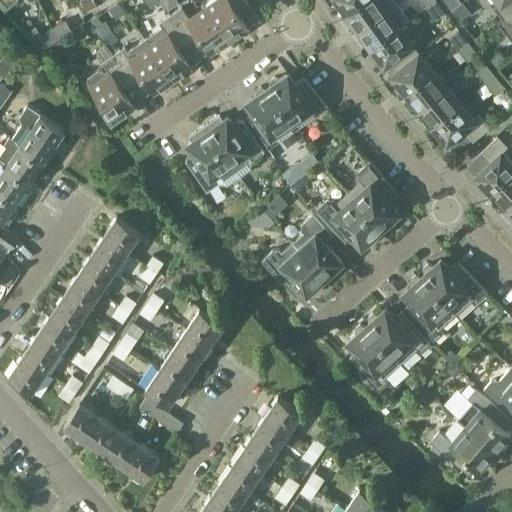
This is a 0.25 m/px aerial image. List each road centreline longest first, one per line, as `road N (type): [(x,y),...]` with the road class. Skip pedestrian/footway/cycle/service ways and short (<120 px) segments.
road 1 (residential): [(448,211),(298,25)]
road 2 (residential): [(150,126),(298,25)]
road 3 (residential): [(320,328),(448,211)]
road 4 (residential): [(158,511),(251,376)]
road 5 (residential): [(0,327),(89,194)]
